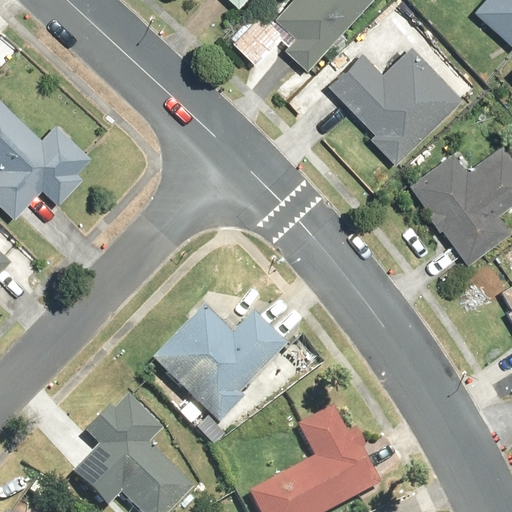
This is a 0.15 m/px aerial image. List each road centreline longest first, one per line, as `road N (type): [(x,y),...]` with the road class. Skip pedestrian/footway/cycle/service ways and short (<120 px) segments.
road 1 (residential): [(237,153),(344,274),(431,391),(492,511)]
road 2 (residential): [(0,401),(237,153)]
road 3 (residential): [(75,0),(237,153)]
